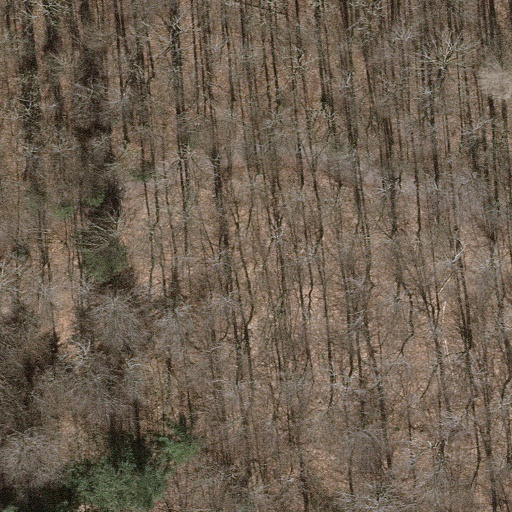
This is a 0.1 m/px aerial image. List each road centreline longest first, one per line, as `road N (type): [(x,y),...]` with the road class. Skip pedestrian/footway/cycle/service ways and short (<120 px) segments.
road 1 (track): [(0,238),(189,165),(283,155),(368,172),(511,224)]
road 2 (track): [(511,485),(460,456),(382,433),(311,429),(237,440),(118,511)]
